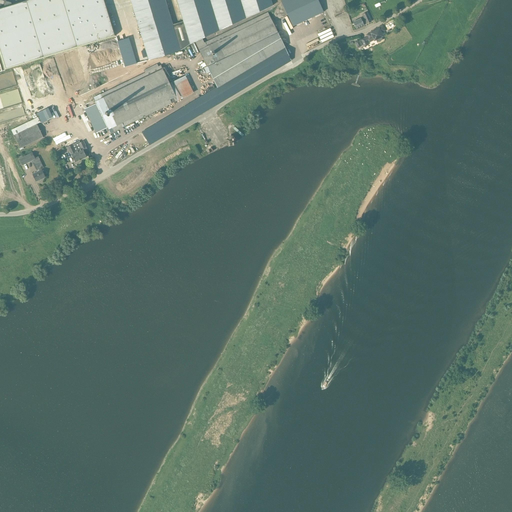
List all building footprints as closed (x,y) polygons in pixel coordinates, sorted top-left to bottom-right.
[(114,35),(103,0),(29,0),(0,9),(0,49),(6,68),(114,35)] [(208,41),(207,37),(272,5),(270,0),(176,0),(183,22),(173,25),(165,0),(130,0),(149,61),(181,51),(190,45),(195,42),(197,47),(202,45),(208,41)] [(293,27),(323,12),(317,0),(283,0),(281,1),(293,27)] [(207,67),(210,74),(217,88),(142,132),(149,146),(291,60),(268,12),(208,41),(202,45),(197,47),(207,67)] [(363,18),(361,19),(353,23),(356,29),(364,25),(367,24),(371,22),(367,13),(362,15),(363,18)] [(371,33),(367,35),(369,40),(373,38),(374,41),(376,40),(377,43),(383,40),(381,37),(383,37),(381,33),(385,31),(383,26),(376,30),(376,31),(371,33)] [(178,101),(189,95),(194,93),(185,75),(169,83),(161,65),(158,66),(157,64),(144,70),(145,73),(93,98),(96,104),(84,109),(96,133),(107,128),(110,133),(178,101)] [(42,123),(47,121),(47,120),(52,117),(48,108),(37,113),(42,123)] [(44,138),(35,119),(11,130),(20,149),(44,138)] [(88,150),(83,141),(80,143),(80,141),(67,147),(75,163),(87,157),(84,151),(88,150)] [(32,153),(24,156),(27,163),(32,161),(37,172),(32,174),(36,182),(45,177),(42,170),(44,169),(38,157),(35,158),(32,153)]
